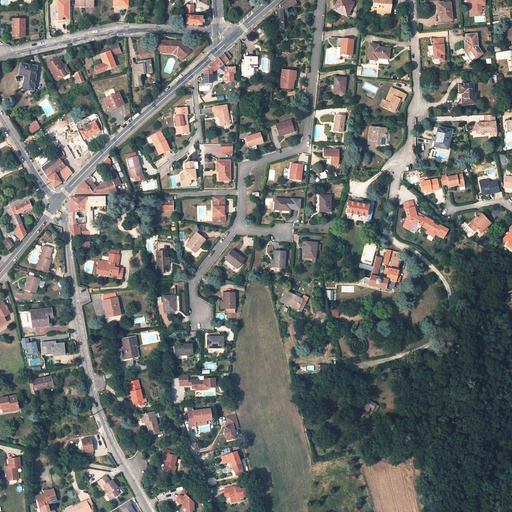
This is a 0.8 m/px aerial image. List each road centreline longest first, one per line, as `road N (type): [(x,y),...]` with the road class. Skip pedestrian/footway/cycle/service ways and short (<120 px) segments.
road 1 (residential): [(343,368),(437,343),(452,298),(446,280),(414,249),(387,237),(416,94),(410,0)]
road 2 (unclassified): [(58,202),(94,408),(149,511)]
road 3 (residential): [(233,227),(242,167),(304,148),(320,0)]
road 4 (unclassified): [(0,57),(119,28),(217,32)]
road 5 (tertiary): [(58,202),(191,72)]
